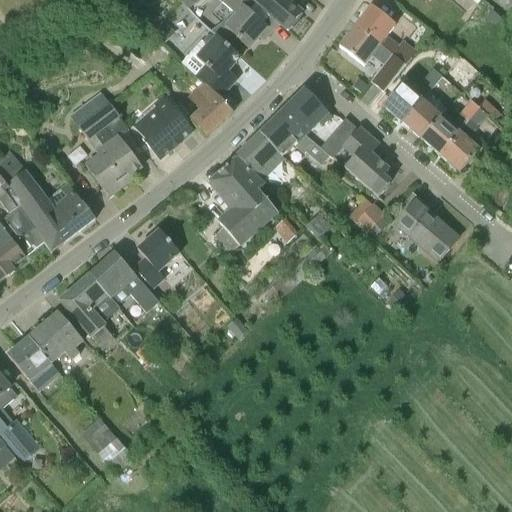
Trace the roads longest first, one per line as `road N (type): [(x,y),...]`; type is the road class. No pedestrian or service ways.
road 1 (unclassified): [(0,315),(144,205),(297,68)]
road 2 (unclassified): [(511,245),(297,68)]
